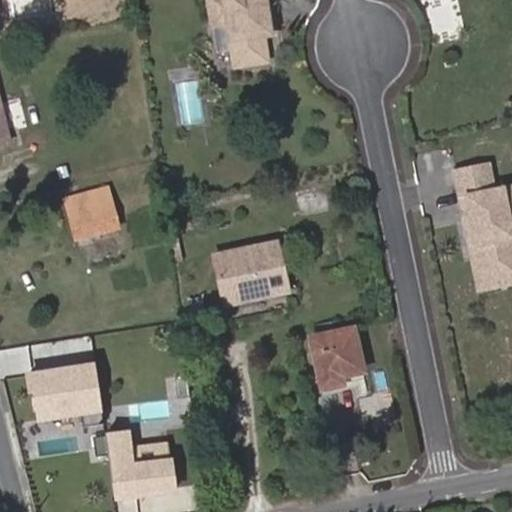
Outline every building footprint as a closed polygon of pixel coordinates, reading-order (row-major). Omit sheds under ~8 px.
[(92,7),(91,0),(44,0),(47,15),(92,7)] [(266,15),(265,4),(269,4),(268,0),(207,0),(211,25),(226,22),(233,65),(265,60),(261,34),(273,32),(270,15),(266,15)] [(0,144),(9,143),(0,81),(0,144)] [(511,265),(511,243),(509,228),(511,227),(511,188),(492,192),(487,166),(456,172),(460,196),(466,195),(471,217),(465,218),(470,245),(476,244),(482,272),(511,265)] [(115,228),(104,191),(67,200),(77,238),(115,228)] [(471,217),(466,195),(460,196),(465,218),(471,217)] [(511,282),(511,227),(509,228),(511,243),(511,265),(482,272),(476,244),(470,245),(479,289),(511,282)] [(287,291),(277,242),(213,255),(223,304),(287,291)] [(363,374),(353,330),(310,340),(321,390),(342,386),(340,378),(363,374)] [(0,356),(14,408),(47,399),(33,348),(0,356)] [(129,420),(121,377),(67,386),(74,429),(129,420)] [(129,430),(107,431),(110,489),(132,487),(129,430)]
